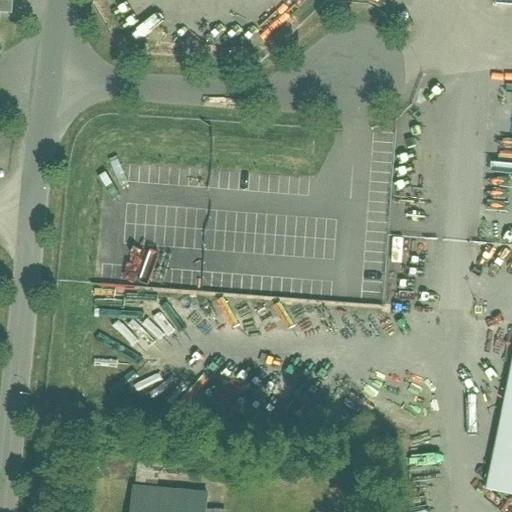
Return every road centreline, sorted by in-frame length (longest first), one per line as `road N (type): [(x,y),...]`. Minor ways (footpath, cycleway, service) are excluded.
road 1 (unclassified): [(48,81),(0,473)]
road 2 (unclassified): [(48,81),(264,94),(352,76)]
